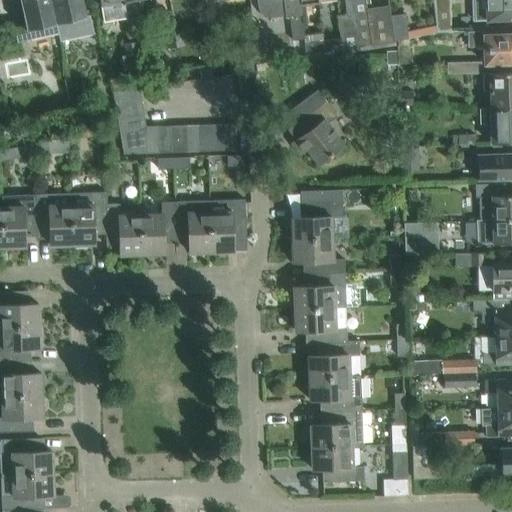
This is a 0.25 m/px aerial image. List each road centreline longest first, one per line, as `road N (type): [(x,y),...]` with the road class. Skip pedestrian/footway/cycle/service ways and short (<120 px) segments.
road 1 (residential): [(83,285),(92,476),(112,499),(258,499)]
road 2 (residential): [(250,281),(245,103),(143,106)]
road 3 (residential): [(258,499),(250,281)]
road 4 (residential): [(83,285),(250,281)]
